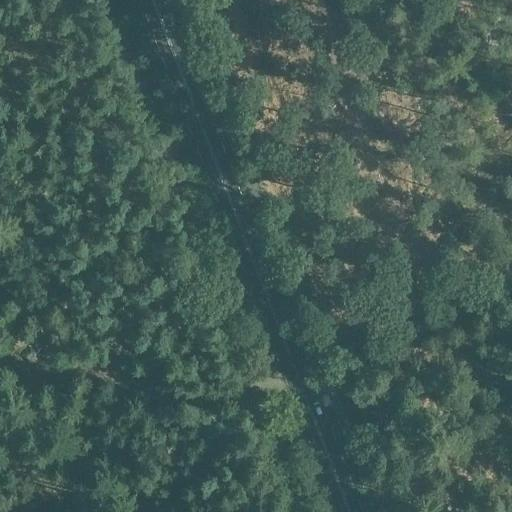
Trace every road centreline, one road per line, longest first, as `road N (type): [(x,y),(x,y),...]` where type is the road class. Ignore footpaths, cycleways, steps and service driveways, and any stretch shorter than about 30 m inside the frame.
road 1 (primary): [(350,511),(153,0)]
road 2 (track): [(511,283),(301,387)]
